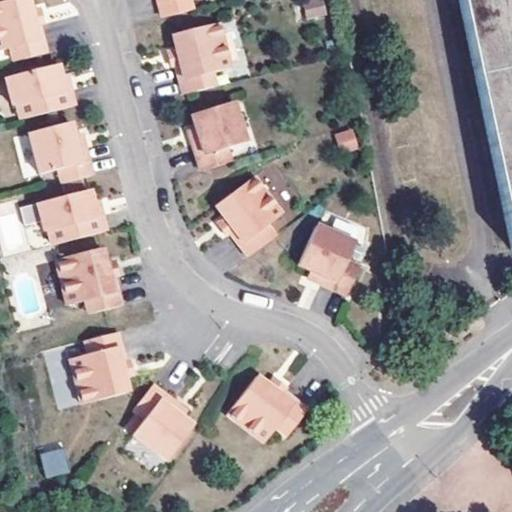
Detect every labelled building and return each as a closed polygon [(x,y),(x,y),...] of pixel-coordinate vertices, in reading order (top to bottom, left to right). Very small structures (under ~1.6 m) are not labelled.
[(14,61),(48,53),(40,24),(40,22),(35,24),(33,16),(31,11),(28,0),(8,0),(0,2),(0,50),(11,48),(14,61)] [(159,0),(164,17),(193,9),(190,0),(159,0)] [(304,0),(304,17),(325,17),(324,0),(304,0)] [(511,0),(453,0),(503,253),(511,250),(511,0)] [(33,16),(35,24),(40,22),(40,24),(44,23),(43,22),(40,8),(31,11),(33,16)] [(176,65),(183,94),(216,86),(213,73),(231,68),(220,23),(174,35),(177,50),(179,55),(181,63),(175,64),(176,65)] [(175,64),(181,63),(179,55),(177,50),(168,52),(172,67),(176,65),(175,64)] [(18,104),(21,119),(75,105),(71,90),(65,91),(62,82),(58,64),(6,78),(13,105),(18,104)] [(193,142),(202,170),(231,162),(226,148),(246,143),(233,102),(192,115),(196,128),(198,134),(200,140),(193,142)] [(71,123),(30,133),(40,174),(60,168),(63,183),(92,175),(85,147),(78,149),(76,142),(74,135),(71,123)] [(189,130),(193,142),(200,140),(198,134),(196,128),(189,130)] [(353,128),(335,132),(339,152),(357,148),(353,128)] [(78,149),(85,147),(81,134),(74,135),(76,142),(78,149)] [(231,232),(249,256),(276,235),(267,225),(283,213),(255,176),(216,204),(226,217),(230,222),(234,228),(230,231),(231,232)] [(95,208),(90,190),(38,203),(45,231),(49,230),(53,245),(107,231),(102,215),(97,216),(95,208)] [(36,224),(32,204),(20,206),(23,226),(36,224)] [(230,231),(234,228),(230,222),(226,217),(219,223),(228,235),(231,232),(230,231)] [(316,225),(299,265),(312,270),(317,272),(324,275),(321,282),(348,293),(360,266),(347,260),(355,242),(316,225)] [(103,248),(57,259),(68,305),(86,300),(90,313),(123,305),(115,275),(110,276),(108,267),(103,248)] [(309,277),(321,282),(324,275),(317,272),(312,270),(309,277)] [(125,362),(118,332),(85,340),(88,354),(70,359),(81,404),(127,393),(124,381),(122,373),(120,364),(125,363),(125,362)] [(122,373),(124,381),(133,378),(129,361),(125,362),(125,363),(120,364),(122,373)] [(264,382),(251,374),(225,413),(264,439),(274,424),(286,431),(305,403),(280,386),(279,385),(276,390),(270,386),(264,382)] [(270,386),(276,390),(279,385),(280,386),(282,383),(269,375),(264,382),(270,386)] [(175,405),(151,387),(132,411),(144,419),(131,435),(165,462),(191,427),(180,419),(175,415),(170,411),(175,405)] [(185,413),(175,405),(170,411),(175,415),(180,419),(185,413)] [(44,477),(68,473),(63,447),(40,452),(44,477)]
